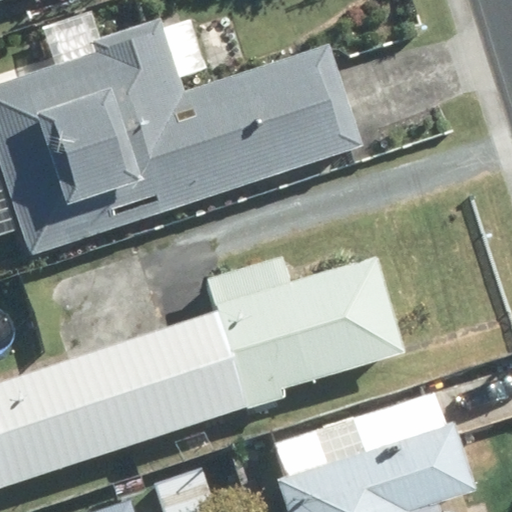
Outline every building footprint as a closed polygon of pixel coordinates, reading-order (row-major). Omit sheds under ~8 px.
[(227,24),(205,31),(214,54),(235,47),(227,24)] [(200,70),(185,25),(0,85),(0,190),(22,257),(354,149),(322,48),(175,96),(170,80),(200,70)] [(278,267),(206,289),(217,324),(247,417),(283,406),(282,402),(403,362),(372,266),(287,294),(278,267)] [(217,324),(0,394),(0,497),(247,417),(217,324)] [(421,395),(264,447),(285,511),(402,511),(454,494),(433,430),(421,395)] [(203,511),(192,477),(150,490),(157,511),(203,511)]
